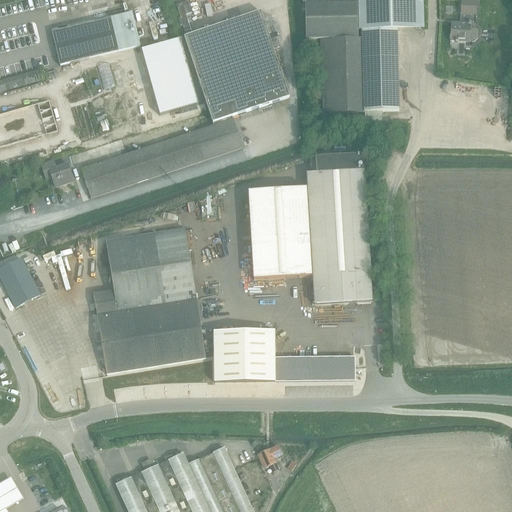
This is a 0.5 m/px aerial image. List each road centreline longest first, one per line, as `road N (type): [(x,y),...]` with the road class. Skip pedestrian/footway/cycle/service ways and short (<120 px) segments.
road 1 (unclassified): [(54,431),(142,407),(373,402)]
road 2 (unclassified): [(373,402),(391,411),(511,422)]
road 3 (unclassified): [(373,402),(511,401)]
